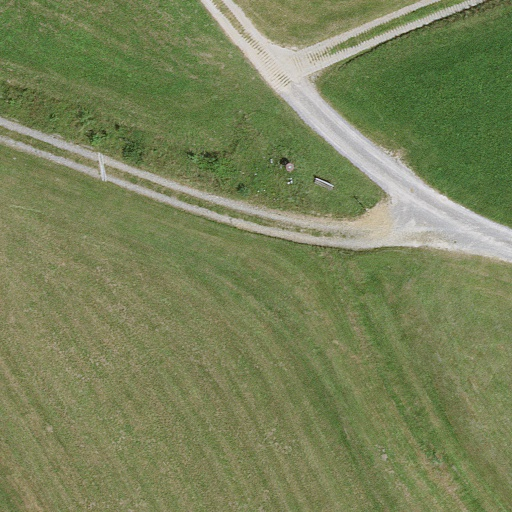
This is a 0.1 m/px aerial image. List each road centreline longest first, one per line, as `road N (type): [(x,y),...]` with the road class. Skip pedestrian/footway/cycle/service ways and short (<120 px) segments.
road 1 (track): [(0,132),(306,231),(375,234),(442,214)]
road 2 (track): [(334,235),(412,387),(491,511)]
road 3 (track): [(220,0),(279,76),(442,214)]
road 4 (track): [(279,76),(463,0)]
